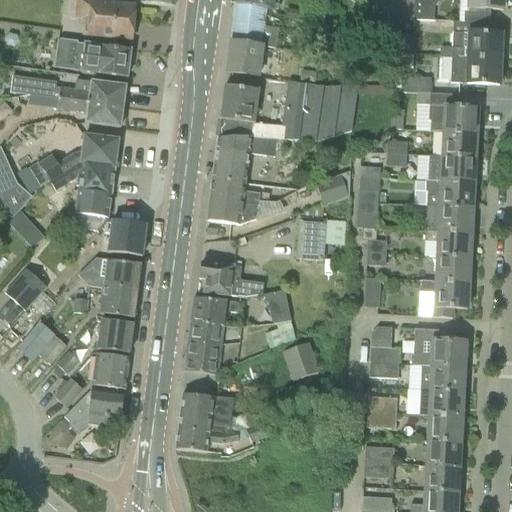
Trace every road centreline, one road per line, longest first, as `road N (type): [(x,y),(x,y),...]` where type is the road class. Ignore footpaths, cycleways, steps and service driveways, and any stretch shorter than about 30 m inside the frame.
road 1 (tertiary): [(148,472),(203,0)]
road 2 (residential): [(496,511),(511,164)]
